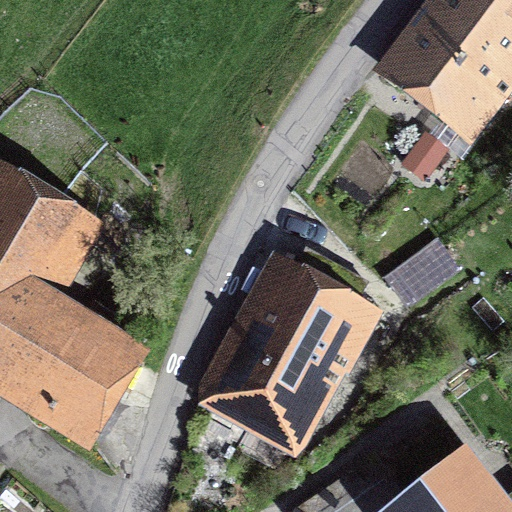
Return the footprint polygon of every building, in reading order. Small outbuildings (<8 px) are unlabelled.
[(511,0),(421,0),(372,62),(471,140),(511,87),(511,0)] [(0,389),(85,445),(150,345),(63,288),(105,223),(0,155),(0,389)] [(407,301),(464,267),(444,234),(387,269),(407,301)] [(209,398),(287,441),(369,292),(291,248),(209,398)] [(504,511),(465,464),(406,511),(504,511)]
